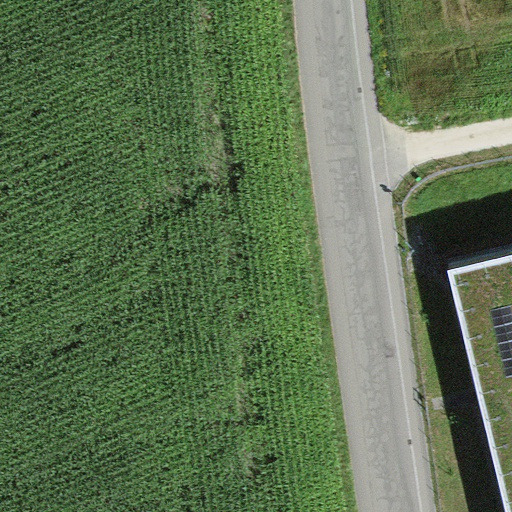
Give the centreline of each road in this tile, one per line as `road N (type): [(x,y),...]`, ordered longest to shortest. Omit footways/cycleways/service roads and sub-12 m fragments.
road 1 (residential): [(342,161),(391,511)]
road 2 (unclassified): [(511,128),(342,161)]
road 3 (residential): [(327,0),(342,161)]
